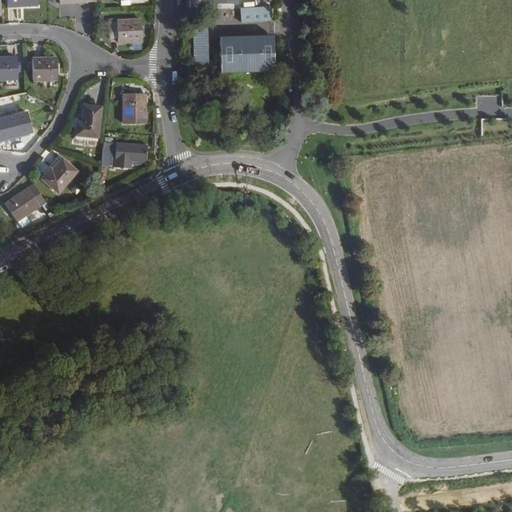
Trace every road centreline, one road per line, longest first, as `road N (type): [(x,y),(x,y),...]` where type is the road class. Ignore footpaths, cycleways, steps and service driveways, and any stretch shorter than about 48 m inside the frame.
road 1 (tertiary): [(182,174),(256,167),(309,198),(331,242),(377,427),(399,456)]
road 2 (tertiary): [(0,261),(182,174)]
road 3 (residential): [(0,170),(29,158),(51,132),(87,56)]
